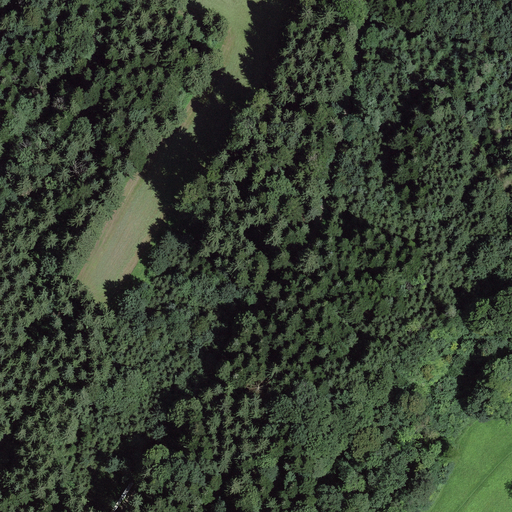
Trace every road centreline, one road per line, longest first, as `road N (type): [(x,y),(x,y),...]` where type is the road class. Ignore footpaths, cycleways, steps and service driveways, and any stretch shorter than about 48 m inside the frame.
road 1 (track): [(120,511),(310,248),(356,76),(360,26),(350,0)]
road 2 (track): [(511,57),(466,40),(360,26)]
